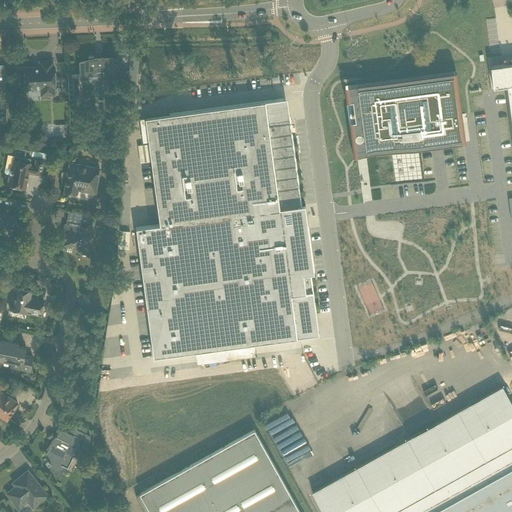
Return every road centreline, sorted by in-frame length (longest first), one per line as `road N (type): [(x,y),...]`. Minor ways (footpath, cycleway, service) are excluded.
road 1 (tertiary): [(0,25),(294,5)]
road 2 (residential): [(0,454),(32,426),(47,393),(66,293),(35,265),(0,259)]
road 3 (unclassified): [(326,214),(311,103),(329,60),(326,23)]
road 4 (unclassified): [(326,214),(499,190)]
road 5 (unclassified): [(344,370),(326,214)]
